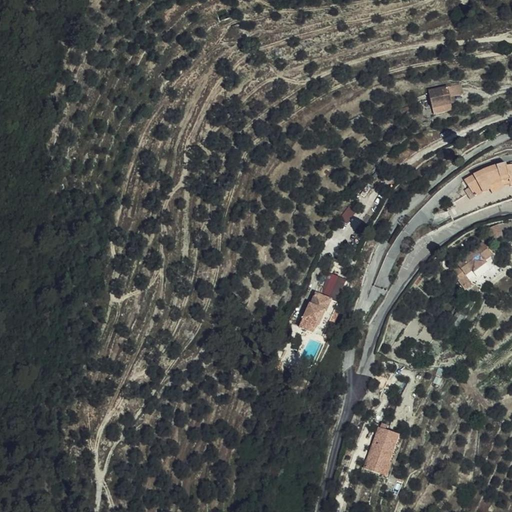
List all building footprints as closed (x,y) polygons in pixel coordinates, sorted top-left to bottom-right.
[(450,97),(455,96),(462,94),(460,85),(448,87),(450,97)] [(432,108),(451,105),(450,97),(448,87),(428,92),(432,108)] [(432,108),(433,114),(453,110),(451,105),(432,108)] [(473,176),(464,181),(474,197),(490,189),(491,188),(490,187),(501,182),(501,181),(509,179),(510,181),(511,181),(511,164),(506,165),(506,164),(494,167),(473,176)] [(504,189),(501,182),(490,187),(491,188),(490,189),(492,194),(504,189)] [(488,228),(494,239),(504,233),(498,223),(488,228)] [(492,255),(484,245),(483,243),(474,250),(475,251),(464,259),(463,259),(449,269),(457,279),(464,273),(466,275),(472,270),(473,272),(485,263),(484,261),(492,255)] [(323,293),(339,298),(345,277),(330,272),(323,293)] [(457,279),(465,290),(472,285),(466,275),(464,273),(457,279)] [(326,313),(331,302),(315,294),(310,305),(309,304),(298,329),(312,335),(316,327),(318,328),(324,313),(326,313)] [(457,326),(463,317),(458,313),(451,322),(457,326)] [(364,468),(387,476),(402,434),(379,426),(364,468)]
